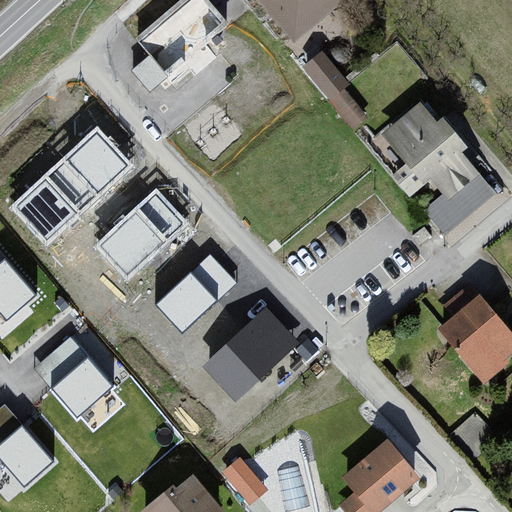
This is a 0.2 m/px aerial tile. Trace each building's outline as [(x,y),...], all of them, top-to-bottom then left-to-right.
[(208,0),(183,0),(139,38),(152,54),(135,69),(150,87),(227,21),(208,0)] [(262,0),(294,37),(338,0),(262,0)] [(327,59),(309,74),(356,131),(375,117),(327,59)] [(426,103),(390,132),(415,161),(397,175),(452,240),(505,196),(426,103)] [(132,164),(98,127),(12,208),(46,244),(132,164)] [(189,223),(156,188),(94,247),(128,282),(189,223)] [(37,292),(0,251),(0,314),(5,320),(37,292)] [(235,282),(210,255),(157,305),(183,332),(235,282)] [(511,328),(489,301),(450,333),(490,381),(511,363),(511,328)] [(299,343),(266,308),(204,366),(237,401),(299,343)] [(113,385),(68,336),(58,345),(77,366),(54,387),(79,415),(113,385)] [(7,401),(0,406),(0,460),(25,490),(58,463),(7,401)] [(380,511),(423,476),(393,441),(347,480),(358,493),(344,504),(350,511),(380,511)] [(252,500),(270,483),(241,451),(222,468),(252,500)] [(225,511),(198,478),(154,511),(225,511)]
